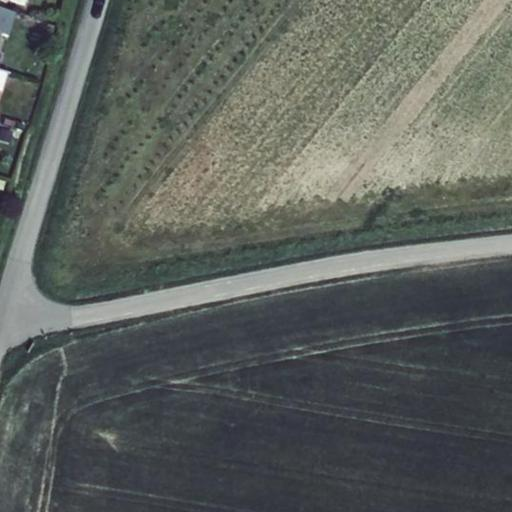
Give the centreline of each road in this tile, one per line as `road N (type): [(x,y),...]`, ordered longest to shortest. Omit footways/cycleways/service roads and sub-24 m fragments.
road 1 (unclassified): [(0,314),(64,318),(511,243)]
road 2 (unclassified): [(94,0),(0,313)]
